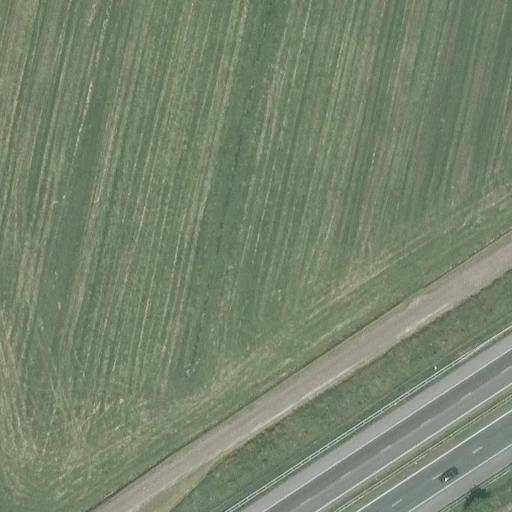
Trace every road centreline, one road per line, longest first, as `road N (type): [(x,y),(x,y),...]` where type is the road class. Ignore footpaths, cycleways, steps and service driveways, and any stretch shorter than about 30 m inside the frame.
road 1 (unclassified): [(118,511),(511,250)]
road 2 (motorway): [(511,366),(290,511)]
road 3 (motorway): [(384,511),(511,428)]
